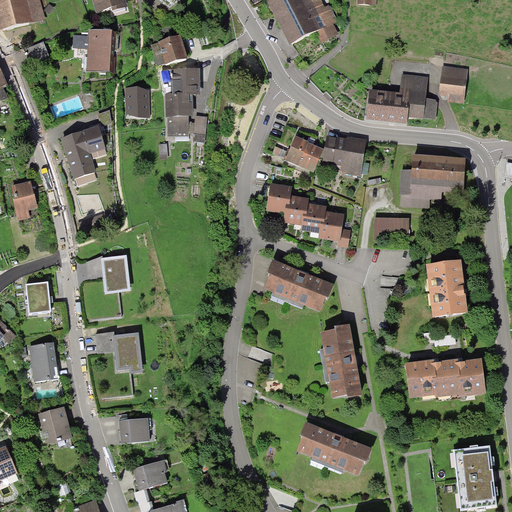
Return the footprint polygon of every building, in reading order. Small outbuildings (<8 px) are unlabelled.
[(0,0),(0,27),(1,32),(28,26),(21,0),(0,0)] [(37,0),(21,0),(28,26),(42,23),(37,0)] [(112,12),(128,7),(125,0),(92,0),(96,14),(111,9),(112,12)] [(176,0),(157,0),(168,9),(176,0)] [(299,0),(277,0),(270,4),(291,46),(317,33),(331,26),(334,24),(326,9),(324,10),(318,0),(317,0),(303,7),(299,0)] [(331,26),(317,33),(322,44),(337,37),(331,26)] [(88,37),(73,37),(73,49),(88,49),(87,73),(114,74),(115,57),(113,57),(113,54),(114,32),(88,31),(88,37)] [(186,61),(179,39),(155,47),(163,69),(186,61)] [(42,45),(27,51),(32,66),(48,60),(42,45)] [(464,71),(443,69),(441,95),(448,96),(448,103),(462,105),(464,71)] [(195,73),(162,74),(162,88),(172,88),(172,97),(187,97),(195,97),(195,73)] [(371,95),(369,121),(408,124),(409,118),(424,119),(436,120),(437,103),(425,102),(427,79),(402,78),(401,97),(371,95)] [(137,88),(125,89),(126,114),(138,118),(149,118),(149,91),(137,88)] [(172,97),(167,98),(168,135),(188,135),(187,97),(172,97)] [(205,122),(196,120),(193,143),(203,144),(205,122)] [(97,131),(61,143),(74,181),(94,175),(85,150),(102,144),(97,131)] [(323,150),(296,138),(288,155),(287,157),(285,156),(283,160),(314,173),(323,150)] [(365,148),(326,141),(322,161),(343,165),(341,174),(359,178),(365,148)] [(466,159),(413,155),(411,171),(402,170),(399,208),(430,210),(431,200),(441,200),(442,192),(463,194),(466,159)] [(285,169),(271,167),(270,174),(284,176),(285,169)] [(292,188),(271,184),(267,211),(285,214),(286,206),(289,206),(291,196),(292,188)] [(29,186),(11,190),(17,219),(28,217),(27,212),(35,210),(29,186)] [(309,198),(291,196),(289,206),(286,206),(285,214),(284,224),(302,226),(303,215),(307,215),(308,204),(309,198)] [(455,200),(448,200),(447,211),(449,211),(448,219),(454,219),(455,200)] [(326,207),(308,204),(307,215),(303,215),(302,226),(301,231),(319,234),(320,223),(324,223),(326,212),(326,207)] [(345,215),(326,212),(324,223),(320,223),(319,234),(318,240),(337,243),(337,247),(348,249),(352,230),(342,229),(345,215)] [(104,217),(83,225),(86,233),(107,225),(104,217)] [(409,222),(374,221),(374,241),(409,242),(409,222)] [(129,291),(125,256),(102,259),(106,294),(129,291)] [(331,289),(272,265),(267,277),(271,279),(266,291),(318,312),(323,300),(326,301),(331,289)] [(459,266),(427,270),(434,319),(466,315),(459,266)] [(42,284),(27,286),(29,315),(51,313),(49,284),(42,284)] [(0,324),(0,337),(2,339),(8,345),(14,339),(0,324)] [(347,329),(335,332),(335,335),(322,337),(333,398),(346,395),(346,398),(359,396),(347,329)] [(113,335),(97,337),(98,352),(115,350),(117,372),(131,370),(130,362),(140,361),(137,337),(114,339),(113,335)] [(52,346),(30,349),(34,382),(57,379),(52,346)] [(481,364),(443,366),(446,394),(484,392),(481,364)] [(443,366),(407,368),(409,397),(446,394),(443,366)] [(63,410),(39,416),(44,431),(48,430),(50,436),(55,437),(56,444),(69,440),(63,410)] [(148,421),(119,423),(120,445),(149,443),(148,421)] [(370,452),(305,425),(300,438),(304,439),(299,451),(357,475),(362,463),(364,465),(370,452)] [(5,451),(0,452),(0,481),(6,479),(5,476),(14,472),(5,451)] [(455,455),(461,511),(496,508),(490,451),(455,455)] [(161,463),(133,469),(138,489),(166,483),(161,463)]
